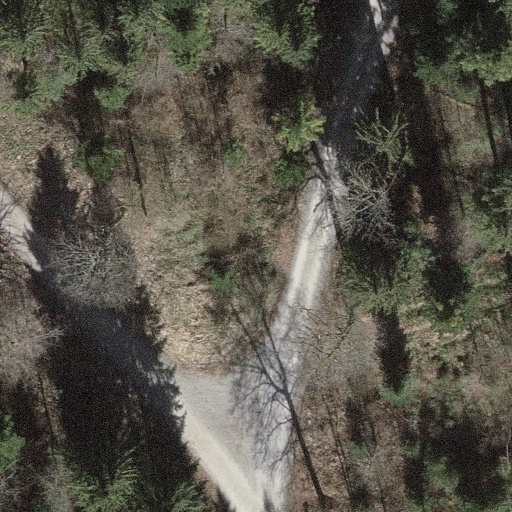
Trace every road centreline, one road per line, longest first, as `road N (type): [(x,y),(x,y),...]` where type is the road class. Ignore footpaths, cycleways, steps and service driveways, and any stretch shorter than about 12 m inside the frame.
road 1 (track): [(380,0),(343,107),(292,333),(273,511)]
road 2 (track): [(263,511),(0,203)]
